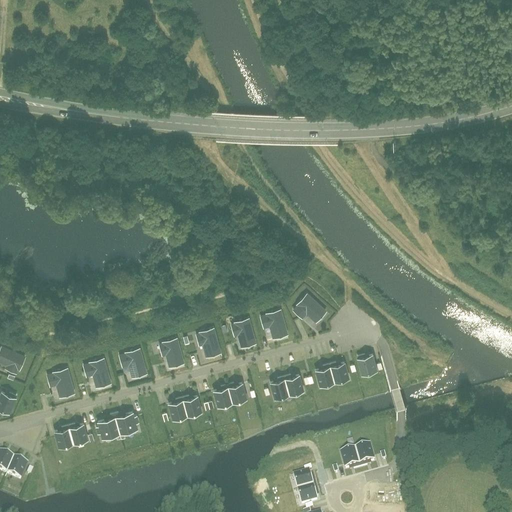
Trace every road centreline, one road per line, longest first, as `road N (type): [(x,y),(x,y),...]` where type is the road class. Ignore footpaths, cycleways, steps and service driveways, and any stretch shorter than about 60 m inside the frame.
road 1 (tertiary): [(511,104),(445,120),(320,129),(157,121),(0,95)]
road 2 (residential): [(0,428),(354,330)]
